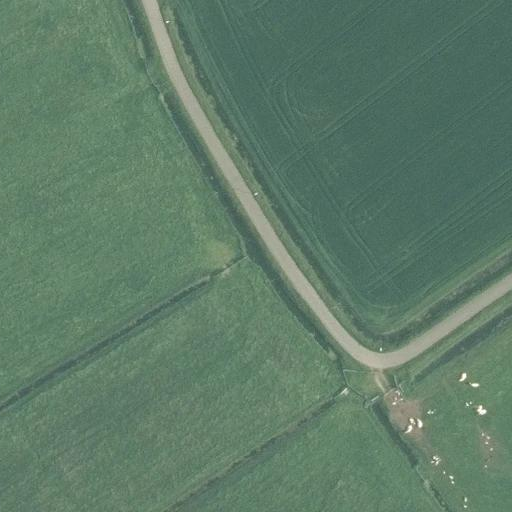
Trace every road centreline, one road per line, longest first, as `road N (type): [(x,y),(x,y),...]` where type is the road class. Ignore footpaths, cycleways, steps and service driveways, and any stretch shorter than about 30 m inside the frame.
road 1 (unclassified): [(143,0),(177,87),(276,251),(347,346),(367,360),(389,361),(511,280)]
road 2 (track): [(473,511),(367,360)]
